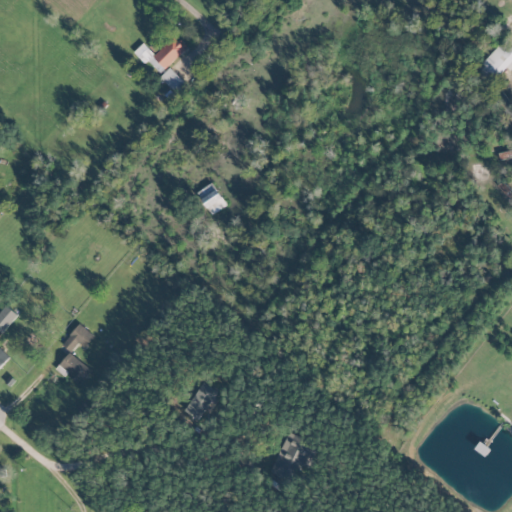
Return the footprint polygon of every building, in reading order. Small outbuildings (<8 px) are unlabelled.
[(154,54),(142,43),(133,52),(144,64),(148,60),(160,73),(185,49),(173,36),(154,54)] [(479,63),(493,78),(506,66),(509,69),(511,66),(511,43),(507,38),(479,63)] [(159,76),(177,95),(186,86),(169,67),(159,76)] [(511,102),(503,109),(511,121),(511,102)] [(196,191),(211,214),(226,205),(211,182),(196,191)] [(0,331),(1,333),(17,315),(6,305),(0,311),(0,331)] [(77,343),(83,347),(93,335),(78,323),(61,345),(70,351),(77,343)] [(0,366),(9,357),(0,348),(0,366)] [(56,367),(77,385),(89,369),(68,352),(56,367)] [(178,413),(192,422),(211,390),(196,382),(178,413)] [(305,468),(316,445),(284,431),(266,472),(288,482),(296,464),(305,468)]
